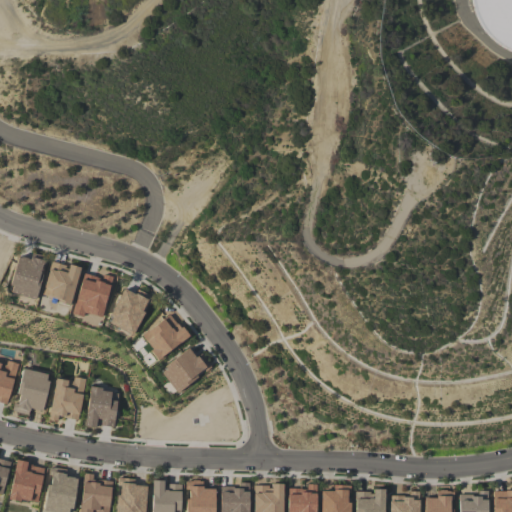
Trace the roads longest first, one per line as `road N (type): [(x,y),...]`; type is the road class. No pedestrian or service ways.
road 1 (residential): [(0,427),(69,449),(191,460),(443,464),(511,457)]
road 2 (residential): [(0,214),(166,270),(244,378),(260,461)]
